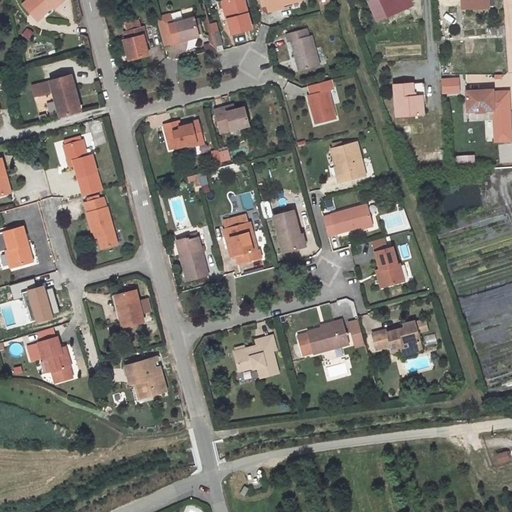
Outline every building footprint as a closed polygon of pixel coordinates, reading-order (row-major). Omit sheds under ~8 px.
[(52,6),(59,0),(27,0),(22,4),(37,21),(44,16),(43,14),(52,6)] [(59,0),(52,6),(54,8),(63,0),(59,0)] [(243,0),(225,0),(224,0),(229,18),(227,19),(231,34),(252,29),(243,0)] [(299,0),(260,0),(262,7),(267,5),(268,10),(276,8),(275,3),(282,1),(283,5),(292,2),(299,0)] [(331,7),(329,0),(318,0),(321,9),(331,7)] [(368,0),(378,20),(412,5),(409,0),(368,0)] [(292,4),(292,2),(283,5),(282,1),(275,3),(276,8),(277,9),(284,8),(284,6),(292,4)] [(169,24),(173,23),(170,13),(156,16),(163,44),(174,42),(169,24)] [(173,23),(169,24),(174,42),(199,36),(198,31),(195,22),(194,17),(173,23)] [(141,28),(139,21),(125,25),(127,32),(141,28)] [(267,39),(270,26),(262,25),(259,37),(267,39)] [(492,27),(493,35),(503,34),(502,26),(492,27)] [(28,40),(32,32),(24,27),(19,35),(28,40)] [(127,32),(124,32),(126,40),(123,40),(129,60),(148,55),(145,44),(143,36),(146,35),(144,27),(141,28),(127,32)] [(319,66),(311,35),(308,36),(306,28),(286,34),(288,42),(291,41),(299,71),(319,66)] [(215,42),(216,46),(222,44),(218,32),(212,34),(215,42)] [(206,52),(216,49),(216,46),(215,42),(210,43),(204,45),(206,52)] [(74,74),(33,85),(36,97),(54,93),(60,116),(83,110),(74,74)] [(457,79),(441,80),(442,92),(458,91),(457,79)] [(310,94),(307,95),(315,124),(336,119),(329,90),(334,89),(331,80),(308,86),(310,94)] [(300,94),(302,89),(289,82),(283,94),(296,100),(299,94),(300,94)] [(421,82),(412,83),(414,96),(422,95),(421,82)] [(412,83),(394,85),(396,116),(423,114),(422,95),(414,96),(412,83)] [(133,89),(126,95),(134,105),(142,99),(133,89)] [(492,89),(465,91),(467,111),(476,111),(476,107),(484,107),(484,110),(493,110),(493,113),(509,112),(508,91),(492,92),(492,89)] [(227,112),(225,107),(214,110),(220,133),(249,125),(244,107),(234,110),(227,112)] [(509,112),(493,113),(495,145),(511,144),(509,112)] [(179,122),(164,125),(170,149),(187,144),(192,143),(193,145),(203,143),(198,122),(180,127),(179,122)] [(81,140),(80,136),(64,141),(65,145),(81,140)] [(65,145),(64,145),(67,158),(72,157),(75,166),(83,195),(102,190),(92,154),(87,156),(82,140),(81,140),(65,145)] [(334,148),(332,148),(337,166),(335,166),(339,182),(365,175),(357,141),(342,145),(334,148)] [(217,150),(208,151),(210,165),(219,164),(217,150)] [(0,158),(0,195),(8,193),(3,175),(6,174),(2,158),(0,158)] [(186,176),(187,185),(198,184),(197,174),(186,176)] [(117,244),(107,207),(106,207),(104,198),(100,199),(88,202),(84,203),(92,232),(94,231),(96,230),(98,237),(102,248),(117,244)] [(268,201),(259,202),(261,217),(270,216),(268,201)] [(323,216),(328,236),(372,224),(367,205),(323,216)] [(293,210),(273,216),(283,252),(300,247),(297,236),(300,235),(297,225),(293,210)] [(246,216),(224,222),(226,228),(247,222),(246,216)] [(257,250),(250,222),(247,222),(226,228),(223,229),(225,237),(228,236),(231,247),(228,248),(231,257),(236,256),(238,264),(262,257),(259,249),(257,250)] [(297,236),(300,247),(305,246),(300,224),(297,225),(300,235),(297,236)] [(0,252),(6,251),(10,268),(30,262),(25,245),(28,245),(23,226),(22,227),(5,231),(3,232),(6,240),(0,242),(0,252)] [(208,275),(198,237),(189,239),(189,237),(176,241),(187,280),(208,275)] [(385,241),(373,244),(380,270),(384,286),(404,280),(400,264),(397,265),(393,247),(387,248),(385,241)] [(384,286),(380,270),(376,271),(381,287),(384,286)] [(139,301),(136,290),(118,294),(121,310),(119,310),(123,327),(144,322),(142,313),(139,301)] [(121,310),(118,294),(112,295),(116,311),(119,310),(121,310)] [(139,301),(142,313),(150,311),(148,299),(139,301)] [(307,332),(313,353),(349,344),(342,320),(335,322),(335,324),(321,328),(307,332)] [(355,347),(365,345),(358,320),(349,322),(355,347)] [(397,327),(373,333),(377,348),(391,345),(392,348),(401,346),(402,350),(403,354),(412,352),(421,350),(420,343),(419,338),(417,332),(427,329),(425,320),(414,323),(414,321),(404,324),(404,325),(405,328),(397,330),(397,327)] [(40,342),(56,337),(54,329),(45,332),(47,338),(39,340),(40,342)] [(279,372),(273,351),(276,349),(272,335),(256,340),(257,345),(245,349),(235,352),(234,352),(239,371),(253,367),(253,368),(258,367),(260,377),(279,372)] [(44,360),(49,358),(52,371),(55,382),(72,377),(69,367),(71,367),(68,356),(63,357),(61,348),(57,337),(56,337),(40,342),(38,342),(39,343),(28,346),(32,361),(43,357),(44,360)] [(128,365),(126,366),(130,383),(134,382),(139,381),(144,397),(166,390),(160,369),(159,366),(156,366),(155,362),(158,361),(156,357),(146,360),(145,356),(138,357),(139,362),(128,365)] [(44,360),(47,372),(52,371),(49,358),(44,360)] [(144,397),(139,381),(134,382),(138,398),(144,397)] [(507,452),(497,455),(499,461),(508,458),(507,452)] [(240,493),(244,496),(249,488),(244,486),(240,493)]
